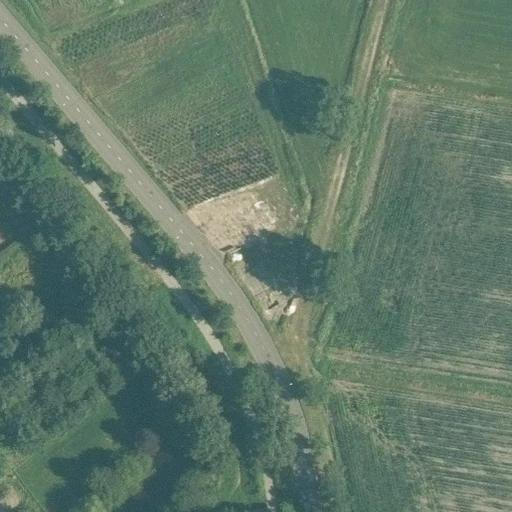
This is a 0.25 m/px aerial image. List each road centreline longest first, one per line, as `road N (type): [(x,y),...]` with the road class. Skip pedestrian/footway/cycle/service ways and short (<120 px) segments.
road 1 (secondary): [(308,511),(288,401),(258,339),(218,280),(0,20)]
road 2 (track): [(273,368),(342,157),(382,0)]
